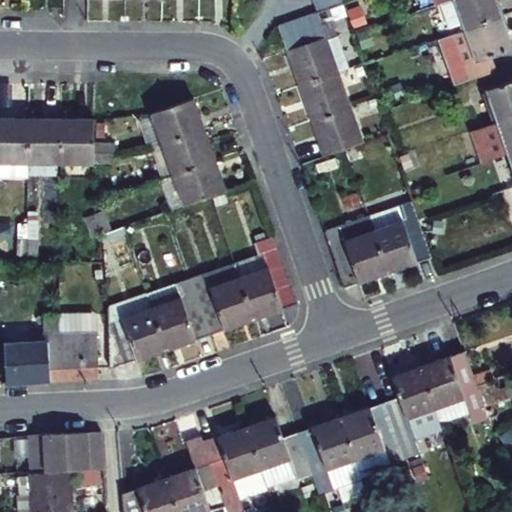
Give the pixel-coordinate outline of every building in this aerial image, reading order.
[(334,2),(333,0),(306,0),(310,11),(334,2)] [(461,33),(498,19),(491,0),(458,0),(450,3),(461,33)] [(356,140),(310,11),(271,24),(317,153),(356,140)] [(486,59),(510,50),(498,19),(461,33),(434,43),(451,90),(492,75),(486,59)] [(511,117),(511,80),(481,92),(493,124),(511,117)] [(221,190),(188,100),(146,115),(179,205),(221,190)] [(504,155),(511,152),(511,117),(493,124),(504,155)] [(0,162),(88,162),(88,119),(0,119),(0,162)] [(410,197),(366,213),(386,267),(430,251),(410,197)] [(386,267),(366,213),(324,228),(344,283),(386,267)] [(268,266),(239,276),(254,317),(298,301),(274,235),(254,242),(258,253),(263,252),(268,266)] [(98,303),(94,263),(78,265),(84,304),(98,303)] [(239,276),(234,265),(192,280),(211,333),(254,317),(239,276)] [(211,333),(192,280),(178,286),(182,297),(152,308),(167,349),(211,333)] [(100,314),(106,372),(167,349),(152,308),(119,321),(114,309),(100,314)] [(33,330),(35,361),(12,362),(13,382),(49,380),(48,329),(33,330)] [(93,329),(48,329),(49,380),(95,377),(93,329)] [(469,368),(460,344),(416,361),(437,419),(468,407),(472,419),(485,414),(472,377),(469,368)] [(386,372),(394,394),(381,399),(401,453),(418,447),(412,433),(438,423),(437,419),(416,361),(386,372)] [(487,371),(483,363),(469,368),(472,377),(487,371)] [(401,453),(381,399),(338,414),(353,457),(384,445),(388,457),(401,453)] [(353,457),(338,414),(294,430),(309,472),(353,457)] [(282,434),(275,416),(244,427),(259,469),(290,458),(297,477),(309,472),(294,430),(282,434)] [(201,443),(225,511),(243,511),(238,498),(266,488),(259,469),(244,427),(201,443)] [(99,435),(26,440),(29,474),(71,471),(101,469),(99,435)] [(195,470),(166,481),(176,511),(225,511),(201,443),(200,438),(186,443),(195,470)] [(30,498),(20,499),(18,499),(18,511),(56,511),(57,510),(75,509),(71,471),(29,474),(30,498)] [(19,474),(20,499),(30,498),(29,474),(19,474)] [(176,511),(166,481),(122,494),(125,511),(176,511)]
